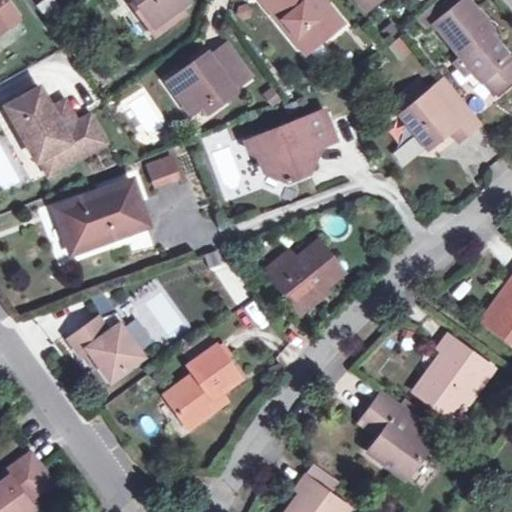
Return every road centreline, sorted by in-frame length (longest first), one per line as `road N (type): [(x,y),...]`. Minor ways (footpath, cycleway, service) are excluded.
road 1 (residential): [(511,174),(419,243),(311,361)]
road 2 (residential): [(151,511),(107,478),(0,334)]
road 3 (residential): [(213,511),(311,361)]
